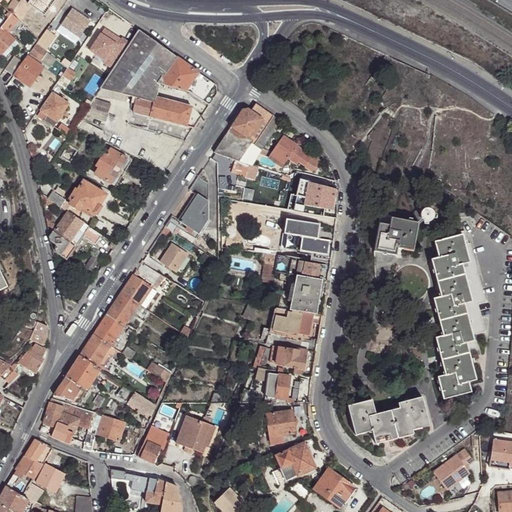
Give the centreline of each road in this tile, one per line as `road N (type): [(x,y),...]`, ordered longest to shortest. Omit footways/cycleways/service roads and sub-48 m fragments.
road 1 (unclassified): [(416,511),(337,449),(321,415),(348,222),(340,165),(319,138),(239,84)]
road 2 (residential): [(62,345),(73,340),(239,84)]
road 3 (residential): [(0,96),(21,155),(62,345)]
road 4 (secondary): [(371,29),(314,1),(213,3)]
road 5 (secondary): [(371,29),(511,108)]
road 6 (residential): [(96,460),(171,474),(192,511)]
